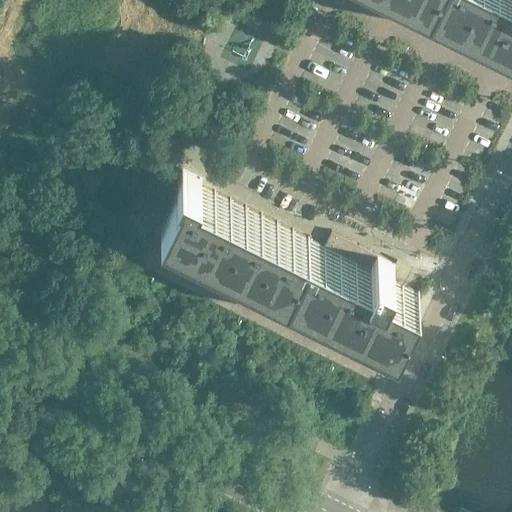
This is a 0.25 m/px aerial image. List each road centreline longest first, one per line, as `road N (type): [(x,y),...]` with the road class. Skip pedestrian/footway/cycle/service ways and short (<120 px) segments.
road 1 (unclassified): [(339,511),(511,167)]
road 2 (secondary): [(339,511),(0,342)]
road 3 (secondary): [(0,377),(270,511)]
